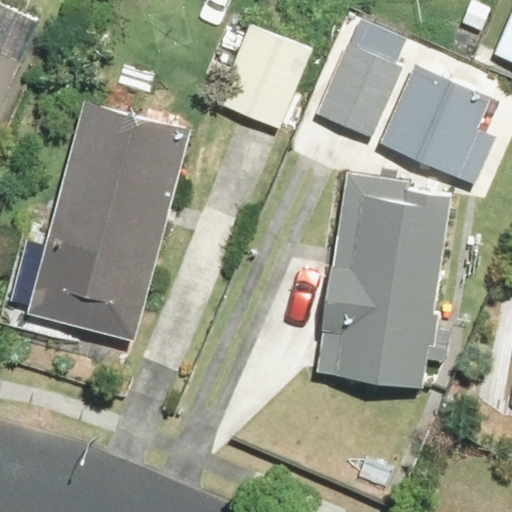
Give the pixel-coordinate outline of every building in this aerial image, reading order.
[(511,9),(493,54),(511,62),(511,9)] [(250,21),(217,97),(280,124),(313,47),(250,21)] [(347,40),(316,108),(372,134),(404,66),(347,40)] [(0,48),(0,97),(18,56),(0,48)] [(414,61),(379,138),(475,181),(496,134),(479,127),(493,97),(414,61)] [(190,123),(84,96),(30,309),(137,336),(190,123)] [(454,182),(345,166),(315,368),(424,385),(454,182)]
